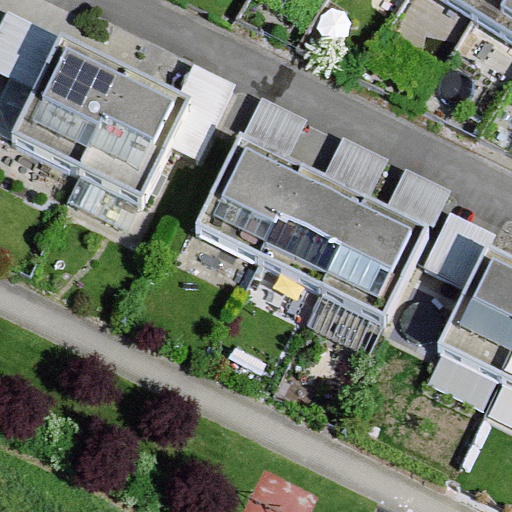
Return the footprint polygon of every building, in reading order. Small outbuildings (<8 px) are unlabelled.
[(511,0),(414,0),(511,59),(511,0)] [(185,116),(54,58),(10,156),(140,215),(185,116)] [(427,239),(239,151),(194,249),(381,336),(427,239)] [(511,280),(484,267),(430,378),(511,417),(511,280)] [(263,463),(247,511),(282,511),(295,473),(263,463)]
